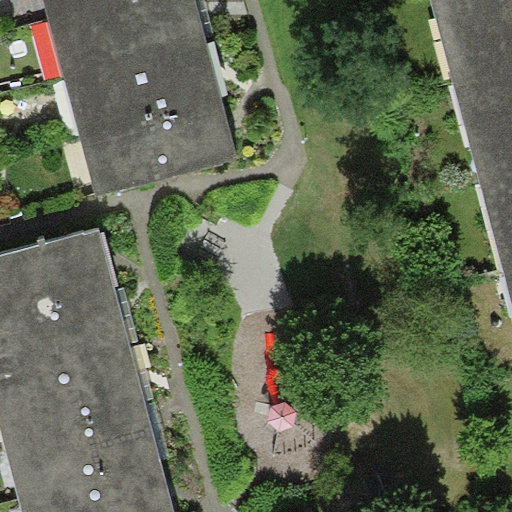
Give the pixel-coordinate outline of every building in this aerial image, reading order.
[(43,0),(48,17),(112,0),(43,0)] [(112,0),(48,17),(63,73),(205,35),(195,0),(112,0)] [(511,0),(433,0),(511,298),(511,0)] [(63,73),(79,133),(221,96),(205,35),(63,73)] [(221,96),(79,133),(96,198),(238,161),(221,96)] [(0,257),(0,313),(113,283),(99,231),(0,257)] [(0,313),(0,374),(129,340),(113,283),(0,313)] [(0,374),(0,427),(4,440),(145,403),(129,340),(0,374)] [(4,440),(18,494),(160,456),(145,403),(4,440)] [(18,494),(22,511),(174,511),(160,456),(18,494)]
